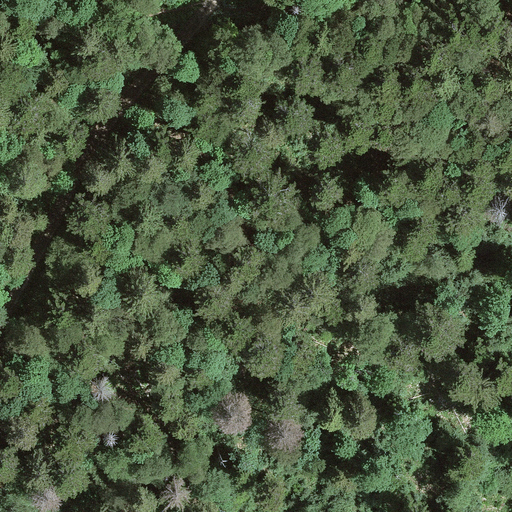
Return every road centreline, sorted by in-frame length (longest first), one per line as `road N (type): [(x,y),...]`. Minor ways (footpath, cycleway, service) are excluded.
road 1 (track): [(0,30),(442,0)]
road 2 (track): [(0,327),(85,159),(223,0)]
